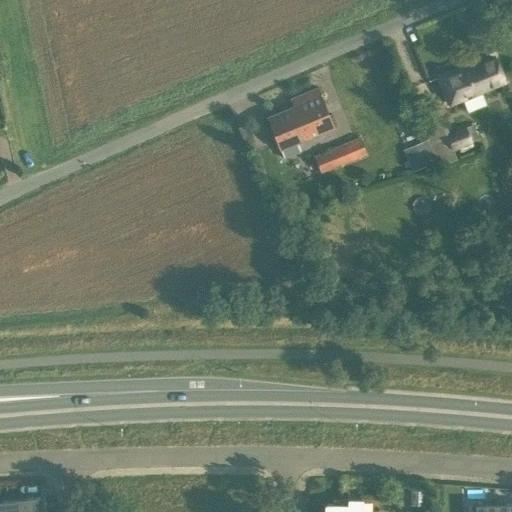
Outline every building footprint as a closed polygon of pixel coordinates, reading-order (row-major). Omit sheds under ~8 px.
[(504,81),(494,57),(463,70),(462,68),(439,77),(449,103),(504,81)] [(319,89),(291,100),(294,107),(267,118),(283,158),(302,151),(298,142),(335,127),(319,89)] [(247,124),(238,128),(246,145),(255,141),(247,124)] [(453,148),(447,135),(444,127),(427,134),(440,166),(457,159),(453,148)] [(466,127),(447,135),(453,148),(471,141),(466,127)] [(404,144),(410,166),(434,160),(428,138),(404,144)] [(351,161),(345,145),(314,157),(321,173),(351,161)] [(0,511),(42,511),(40,496),(0,500),(0,511)] [(347,500),(347,505),(324,504),(323,511),(362,511),(362,500),(347,500)] [(511,511),(511,503),(475,505),(475,511),(511,511)]
